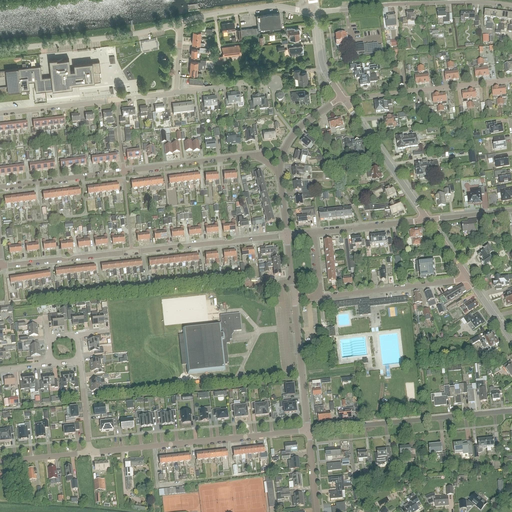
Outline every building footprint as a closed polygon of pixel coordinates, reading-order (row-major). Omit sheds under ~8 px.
[(449,17),(446,17),(446,11),(437,11),(438,18),(444,18),(444,23),(450,23),(449,17)] [(414,22),(414,19),(414,12),(407,12),(407,19),(403,19),(403,25),(407,25),(407,22),(411,22),(414,22)] [(461,21),(475,20),(475,12),(461,12),(461,21)] [(280,26),(279,13),(259,16),(260,29),(269,28),(269,29),(272,29),(272,27),(280,26)] [(234,23),(221,24),(222,32),(235,30),(234,23)] [(242,36),(260,34),(259,28),(241,30),(242,36)] [(294,30),(294,28),(286,29),(287,38),(289,38),(289,41),(299,39),(299,34),(299,29),(294,30)] [(346,35),(336,37),(337,41),(336,42),(337,47),(338,47),(339,50),(343,50),(343,48),(349,47),(347,37),(346,37),(346,35)] [(378,46),(378,43),(349,47),(350,57),(383,53),(382,45),(378,46)] [(223,56),(216,57),(217,64),(222,64),(222,62),(224,61),(226,60),(225,56),(241,54),(240,45),(235,46),(222,48),(223,56)] [(149,52),(123,54),(124,67),(122,67),(122,74),(157,72),(156,68),(160,68),(159,46),(149,47),(149,52)] [(299,55),(299,54),(303,54),(302,46),(288,48),(289,56),(299,55)] [(196,58),(197,52),(209,53),(209,49),(199,48),(199,50),(191,50),(191,57),(196,58)] [(19,68),(6,70),(6,71),(7,80),(7,83),(8,92),(8,93),(10,92),(12,92),(16,92),(21,91),(26,91),(26,94),(30,94),(29,90),(30,90),(29,82),(34,81),(35,90),(36,93),(46,92),(52,91),(73,89),(72,84),(78,84),(87,83),(100,81),(99,72),(100,72),(99,61),(92,62),(73,64),(74,70),(70,70),(69,58),(63,59),(57,59),(49,60),(51,77),(42,78),(40,67),(40,66),(26,68),(25,65),(25,64),(22,64),(22,68),(19,68)] [(190,68),(202,70),(203,65),(206,65),(206,62),(206,61),(200,60),(200,63),(190,62),(190,68)] [(482,77),(489,76),(487,66),(483,66),(483,65),(480,66),(481,69),(482,77)] [(295,78),(298,78),(299,86),(307,85),(307,80),(306,73),(300,74),(300,71),(294,72),(295,78)] [(357,80),(376,78),(376,75),(370,76),(370,71),(354,73),(355,78),(357,78),(357,80)] [(377,82),(377,80),(377,78),(376,78),(357,80),(357,81),(360,80),(360,82),(360,87),(363,87),(363,89),(365,90),(367,89),(368,88),(368,87),(370,86),(370,83),(377,82)] [(296,99),(300,98),(301,104),(310,103),(309,94),(305,95),(304,91),(296,92),(296,99)] [(243,107),(242,98),(240,98),(239,93),(233,94),(234,104),(237,104),(238,108),(243,107)] [(231,105),(234,104),(233,94),(227,94),(228,100),(225,100),(225,108),(231,107),(231,105)] [(250,111),(253,110),(253,108),(259,107),(258,96),(253,97),(252,98),(252,102),(249,102),(250,111)] [(262,96),(258,96),(259,107),(259,110),(269,109),(267,100),(264,100),(264,96),(262,96)] [(220,110),(219,102),(216,102),(216,98),(209,99),(210,108),(214,107),(214,111),(220,110)] [(207,108),(210,108),(209,99),(203,99),(203,104),(200,104),(202,114),(205,113),(204,111),(207,111),(207,108)] [(392,105),(391,102),(375,103),(376,113),(381,113),(384,113),(384,112),(389,111),(388,106),(392,105)] [(193,104),(186,105),(187,114),(191,113),(192,118),(194,117),(193,104)] [(179,105),(172,106),(173,116),(178,115),(178,119),(181,119),(180,115),(179,105)] [(186,105),(179,105),(180,115),(184,114),(185,118),(187,118),(187,114),(186,105)] [(162,113),(163,122),(169,122),(168,118),(170,118),(170,114),(168,114),(168,111),(164,112),(164,106),(154,107),(155,114),(162,113)] [(147,110),(147,108),(139,109),(140,117),(147,117),(148,123),(152,122),(150,110),(147,110)] [(125,118),(129,117),(128,110),(121,111),(122,117),(119,118),(120,123),(125,122),(125,118)] [(133,121),(136,121),(135,116),(135,117),(134,110),(128,110),(129,117),(133,117),(133,121)] [(113,124),(113,118),(112,118),(111,112),(102,113),(103,119),(106,119),(107,125),(113,124)] [(86,121),(83,121),(84,128),(86,128),(85,127),(89,127),(88,121),(94,121),(93,114),(85,115),(86,121)] [(79,116),(71,117),(72,123),(77,123),(79,134),(84,133),(83,128),(84,128),(83,121),(80,122),(79,116)] [(385,123),(385,129),(388,129),(388,131),(400,130),(400,127),(396,127),(395,122),(397,122),(397,117),(387,118),(388,119),(385,119),(385,123)] [(342,122),(341,118),(329,122),(331,129),(322,132),(323,138),(332,136),(331,135),(336,134),(335,131),(340,129),(340,130),(344,129),(343,126),(344,125),(343,123),(342,122)] [(35,129),(39,128),(40,128),(39,121),(33,122),(33,129),(31,129),(32,134),(36,134),(35,129)] [(496,125),(495,121),(486,123),(487,128),(490,127),(491,134),(503,132),(502,124),(496,125)] [(245,131),(246,142),(255,141),(253,132),(256,131),(256,126),(253,126),(253,130),(247,131),(247,128),(242,128),(243,132),(245,131)] [(275,139),(274,131),(263,132),(264,140),(275,139)] [(236,143),(236,144),(240,144),(239,137),(235,137),(235,134),(226,135),(227,145),(236,143)] [(308,149),(312,144),(313,145),(315,142),(308,136),(306,139),(305,138),(301,143),(308,149)] [(505,144),(503,137),(494,139),(495,146),(494,146),(494,151),(506,149),(505,144)] [(199,144),(201,144),(201,138),(197,139),(198,142),(191,143),(192,151),(193,151),(193,152),(199,151),(199,144)] [(364,146),(363,141),(352,143),(349,144),(348,139),(342,140),(343,144),(344,144),(345,150),(351,149),(351,153),(354,152),(354,155),(365,153),(364,146)] [(212,148),(212,149),(216,148),(215,140),(205,141),(206,149),(212,148)] [(418,146),(417,142),(412,142),(412,141),(397,143),(398,150),(405,149),(405,148),(418,146)] [(192,151),(191,143),(191,142),(184,143),(185,152),(192,151)] [(143,152),(147,151),(148,158),(155,157),(154,147),(149,147),(148,144),(143,145),(143,152)] [(172,154),(172,153),(171,145),(164,146),(166,155),(172,155),(172,154)] [(127,148),(122,148),(123,153),(126,152),(127,160),(133,159),(132,152),(128,152),(127,148)] [(296,152),(294,161),(300,163),(302,156),(311,158),(312,154),(302,151),(301,154),(296,152)] [(496,158),(495,155),(487,156),(488,160),(492,159),(493,164),(495,164),(496,168),(509,166),(507,156),(496,158)] [(428,170),(438,169),(438,162),(427,164),(427,160),(423,161),(423,163),(415,164),(416,169),(423,169),(423,168),(427,167),(427,168),(428,168),(428,170)] [(299,168),(293,168),(293,178),(303,177),(304,172),(308,172),(309,167),(305,166),(298,165),(299,168)] [(439,173),(438,169),(428,170),(428,168),(427,168),(427,167),(423,168),(423,169),(416,169),(417,177),(419,177),(420,180),(424,179),(424,176),(429,176),(429,175),(439,173)] [(256,181),(263,179),(261,172),(258,173),(257,169),(251,171),(253,178),(255,177),(256,181)] [(374,180),(374,181),(375,181),(375,182),(379,182),(379,181),(379,179),(382,179),(381,179),(383,178),(383,177),(383,176),(383,175),(381,175),(381,174),(380,174),(379,169),(371,170),(367,171),(368,178),(372,178),(372,180),(374,180)] [(503,175),(503,171),(494,173),(495,179),(499,179),(500,184),(511,182),(510,174),(503,175)] [(254,189),(265,186),(263,179),(256,181),(258,188),(254,189)] [(309,193),(308,187),(309,187),(309,181),(294,183),(295,191),(301,191),(302,194),(309,193)] [(106,197),(104,197),(104,202),(108,201),(107,197),(108,197),(108,192),(111,192),(112,192),(112,185),(105,186),(106,193),(105,193),(106,197)] [(105,193),(106,193),(105,186),(99,187),(100,193),(99,193),(100,198),(97,198),(98,203),(101,203),(102,203),(101,198),(102,197),(102,193),(105,193)] [(260,195),(266,193),(265,186),(254,189),(255,192),(257,191),(257,190),(259,190),(260,195)] [(451,193),(454,193),(454,186),(448,186),(449,189),(444,190),(444,194),(437,195),(437,196),(435,198),(436,200),(438,201),(438,207),(446,206),(445,196),(451,195),(451,193)] [(506,186),(497,188),(498,194),(501,194),(502,202),(510,200),(510,197),(511,196),(511,189),(506,190),(506,186)] [(395,193),(392,188),(391,187),(390,188),(389,187),(384,190),(383,187),(372,193),(375,199),(386,193),(388,197),(395,193)] [(483,187),(479,188),(479,190),(474,191),(474,192),(473,194),(468,195),(469,204),(477,203),(481,203),(481,195),(484,195),(483,187)] [(262,202),(268,201),(266,193),(260,195),(262,202)] [(296,206),(303,205),(302,200),(313,199),(312,193),(309,193),(302,194),(302,197),(296,198),(296,206)] [(264,209),(270,208),(268,201),(262,202),(264,209)] [(401,207),(399,202),(395,204),(394,203),(388,206),(387,204),(371,205),(371,204),(364,205),(365,212),(371,211),(371,212),(385,210),(385,211),(390,210),(393,216),(397,214),(396,213),(402,211),(401,207)] [(353,217),(352,209),(347,209),(347,207),(343,207),(343,210),(323,212),(323,209),(319,210),(319,212),(316,212),(317,217),(319,217),(320,221),(353,217)] [(265,216),(272,215),(270,208),(264,209),(265,216)] [(315,209),(302,210),(302,217),(297,217),(298,224),(308,223),(308,217),(316,216),(315,209)] [(236,216),(237,224),(240,224),(241,228),(248,227),(247,221),(242,222),(241,217),(239,217),(238,217),(238,215),(236,216)] [(272,215),(265,216),(267,224),(274,222),(272,215)] [(478,233),(476,223),(481,223),(480,219),(468,220),(468,223),(462,224),(463,233),(467,232),(468,234),(478,233)] [(421,230),(410,231),(411,239),(412,239),(413,246),(421,245),(420,239),(418,240),(418,238),(422,238),(421,230)] [(392,246),(392,242),(392,240),(386,240),(386,235),(378,236),(379,244),(388,243),(388,246),(392,246)] [(370,245),(379,244),(378,236),(370,237),(371,242),(366,242),(367,249),(370,248),(370,245)] [(362,240),(361,238),(352,239),(352,245),(350,245),(350,251),(353,251),(353,248),(356,248),(356,245),(361,244),(361,247),(365,247),(364,240),(362,240)] [(324,242),(326,254),(329,282),(342,281),(341,277),(338,278),(338,274),(335,275),(332,241),(324,242)] [(494,256),(492,254),(494,252),(488,244),(483,248),(485,251),(478,256),(480,259),(480,258),(483,263),(481,264),(484,269),(493,263),(490,258),(494,256)] [(272,259),(277,258),(276,253),(277,253),(277,247),(260,249),(261,255),(272,254),(272,259)] [(192,263),(191,263),(192,267),(193,267),(194,267),(194,262),(198,262),(199,266),(201,266),(201,261),(198,261),(198,255),(191,256),(192,263)] [(280,269),(279,258),(277,258),(272,259),(273,263),(269,263),(269,264),(268,264),(268,268),(273,268),(276,267),(277,269),(280,269)] [(419,262),(416,262),(417,273),(420,273),(421,280),(435,278),(434,260),(422,261),(419,261),(419,262)] [(141,261),(135,262),(135,268),(136,267),(140,267),(140,274),(143,274),(142,267),(141,261)] [(135,262),(128,263),(129,268),(133,268),(134,275),(137,275),(136,267),(135,268),(135,262)] [(128,263),(121,264),(122,269),(123,269),(126,268),(127,276),(130,275),(129,268),(128,263)] [(115,264),(108,265),(108,270),(109,270),(113,270),(114,277),(117,277),(116,270),(115,270),(115,264)] [(123,276),(123,269),(122,269),(121,264),(115,264),(115,270),(116,270),(120,269),(121,276),(123,276)] [(109,274),(109,270),(108,270),(108,265),(101,266),(102,271),(107,271),(108,278),(110,278),(110,277),(111,277),(111,274),(109,274)] [(95,266),(89,267),(89,272),(94,272),(94,276),(97,275),(96,272),(95,266)] [(76,268),(69,269),(70,275),(74,274),(75,281),(77,281),(77,274),(76,274),(76,268)] [(82,268),(76,268),(76,274),(77,274),(80,273),(81,281),(84,280),(83,273),(82,268)] [(70,275),(69,269),(62,270),(63,275),(67,275),(68,282),(71,282),(70,275)] [(63,275),(62,270),(55,271),(56,276),(61,276),(61,279),(63,279),(63,275)] [(43,274),(36,275),(37,280),(38,280),(41,279),(43,286),(45,286),(44,279),(43,274)] [(36,275),(30,276),(31,281),(35,280),(36,287),(39,287),(38,280),(37,280),(36,275)] [(30,276),(23,277),(24,282),(28,281),(29,288),(32,288),(31,281),(30,276)] [(511,276),(509,276),(500,277),(500,278),(495,278),(495,282),(493,282),(494,287),(496,287),(496,290),(502,290),(501,287),(509,286),(508,281),(511,280),(511,276)] [(23,277),(17,278),(17,283),(18,283),(22,282),(23,289),(26,289),(24,282),(23,277)] [(17,278),(9,279),(10,284),(15,283),(16,290),(19,290),(18,283),(17,283),(17,278)] [(456,287),(438,298),(444,307),(463,295),(463,294),(466,292),(462,285),(457,288),(456,287)] [(431,291),(424,294),(428,303),(434,300),(431,291)] [(415,297),(414,298),(415,304),(422,303),(421,296),(420,297),(420,294),(419,294),(418,292),(414,293),(415,297)] [(369,299),(343,302),(343,303),(344,307),(344,308),(359,306),(359,310),(370,309),(369,308),(375,307),(374,301),(370,301),(369,299)] [(464,304),(461,299),(447,308),(448,310),(457,305),(458,307),(464,304)] [(467,309),(462,312),(464,315),(468,312),(469,312),(479,306),(475,300),(471,302),(464,306),(467,309)] [(334,303),(334,305),(334,311),(335,310),(339,310),(339,309),(344,308),(344,307),(343,303),(343,302),(334,303)] [(97,315),(98,325),(104,324),(103,315),(107,314),(106,308),(102,309),(102,312),(100,312),(100,315),(97,315)] [(429,309),(423,310),(424,316),(425,321),(431,319),(430,315),(429,309)] [(71,310),(67,311),(68,319),(72,318),(72,321),(73,325),(78,325),(77,315),(75,316),(74,313),(72,314),(71,310)] [(80,315),(77,315),(78,325),(84,324),(83,317),(87,317),(86,310),(82,310),(82,312),(79,312),(80,315)] [(231,332),(233,332),(241,331),(239,314),(220,316),(221,324),(214,324),(214,326),(183,330),(184,335),(179,336),(182,366),(187,365),(188,374),(224,371),(224,366),(227,365),(227,364),(228,364),(226,344),(230,344),(230,340),(229,340),(229,338),(230,338),(231,336),(231,332)] [(482,320),(478,314),(473,318),(471,314),(464,319),(467,324),(471,322),(475,329),(481,325),(482,325),(485,323),(483,319),(482,320)] [(57,317),(52,318),(51,315),(48,315),(49,323),(52,322),(53,327),(58,327),(57,317)] [(334,327),(323,329),(323,335),(327,334),(327,338),(336,337),(334,327)] [(490,349),(490,350),(491,349),(493,352),(497,349),(496,347),(499,345),(493,334),(485,339),(482,335),(469,342),(472,346),(479,341),(486,352),(490,349)] [(89,340),(88,341),(89,347),(98,346),(98,342),(101,342),(101,339),(100,336),(94,337),(94,340),(89,340)] [(98,346),(89,347),(89,352),(94,352),(95,355),(103,354),(103,348),(99,349),(98,346)] [(3,348),(3,351),(0,351),(0,359),(5,359),(5,354),(8,353),(7,351),(16,350),(15,347),(3,348)] [(91,366),(101,365),(100,360),(103,360),(103,357),(95,357),(95,360),(90,361),(91,366)] [(503,367),(509,375),(509,374),(511,378),(511,366),(511,365),(511,363),(511,361),(503,367)] [(91,372),(96,371),(97,374),(104,374),(104,370),(101,371),(101,365),(91,366),(91,372)] [(68,374),(69,383),(71,383),(71,384),(73,385),(74,385),(75,388),(78,388),(77,378),(74,378),(73,373),(68,374)] [(60,392),(64,392),(63,387),(66,387),(66,383),(69,383),(68,374),(62,374),(62,379),(59,380),(60,386),(60,392)] [(33,375),(28,376),(29,385),(29,389),(29,390),(30,390),(34,389),(35,391),(35,393),(38,392),(37,388),(37,380),(34,380),(33,375)] [(58,388),(57,380),(54,380),(53,375),(48,376),(49,385),(51,385),(51,388),(54,387),(54,388),(58,388)] [(23,383),(20,383),(20,390),(24,390),(29,389),(29,385),(28,376),(22,376),(23,382),(23,383)] [(46,385),(49,385),(48,376),(42,376),(43,381),(40,382),(41,390),(44,390),(43,387),(46,387),(46,385)] [(95,380),(90,381),(91,386),(101,385),(105,385),(104,379),(103,380),(103,377),(95,377),(95,380)] [(15,387),(14,378),(4,379),(5,389),(7,389),(8,389),(8,388),(8,387),(8,386),(11,385),(11,387),(15,387)] [(486,388),(485,382),(475,383),(476,384),(476,390),(476,393),(479,393),(480,402),(487,401),(486,388)] [(461,394),(464,394),(463,384),(459,385),(459,391),(455,391),(455,389),(449,389),(450,397),(450,398),(454,398),(454,405),(462,404),(461,394)] [(463,384),(464,394),(467,393),(468,403),(475,402),(473,390),(472,390),(467,391),(466,384),(463,384)] [(101,385),(91,386),(91,392),(97,392),(97,394),(105,394),(105,388),(105,385),(101,385)] [(294,395),(293,385),(285,386),(286,396),(282,396),(283,400),(290,399),(290,396),(294,395)] [(434,395),(431,395),(432,402),(434,402),(435,406),(446,405),(446,401),(448,401),(448,398),(450,397),(449,389),(449,386),(444,387),(444,394),(441,394),(442,398),(435,399),(434,395)] [(494,388),(493,387),(490,388),(489,388),(490,394),(492,394),(493,401),(500,400),(500,395),(502,395),(502,389),(494,390),(494,388)] [(262,416),(268,415),(267,408),(270,408),(270,401),(265,402),(263,404),(264,405),(261,405),(262,416)] [(288,405),(287,401),(280,402),(280,408),(284,408),(284,413),(296,412),(296,411),(297,411),(296,408),(295,408),(295,404),(288,405)] [(246,407),(240,407),(241,418),(247,417),(247,410),(250,410),(249,403),(246,404),(246,407)] [(262,416),(261,405),(255,406),(255,403),(251,403),(252,410),(255,410),(256,416),(262,416)] [(231,412),(234,412),(235,418),(241,418),(240,407),(240,404),(230,405),(231,412)] [(94,407),(94,415),(101,415),(101,418),(107,417),(107,414),(105,414),(105,406),(94,407)] [(66,423),(67,422),(75,422),(74,418),(78,418),(77,407),(70,408),(71,416),(65,417),(66,423)] [(200,422),(204,422),(208,421),(207,414),(211,414),(210,407),(204,408),(204,411),(199,412),(200,422)] [(344,409),(345,418),(352,418),(351,413),(354,412),(354,408),(344,409)] [(220,412),(220,409),(213,410),(214,416),(217,416),(217,420),(228,419),(227,418),(229,418),(228,414),(227,414),(227,411),(220,412)] [(168,425),(171,425),(174,424),(173,417),(176,417),(175,411),(169,411),(169,414),(166,415),(168,425)] [(190,411),(181,412),(182,419),(183,419),(183,423),(190,423),(190,415),(191,415),(190,411)] [(142,416),(142,412),(136,412),(137,419),(140,419),(141,428),(147,427),(145,415),(142,416)] [(161,415),(161,412),(157,413),(158,419),(161,418),(162,426),(168,425),(166,415),(161,415)] [(155,419),(154,413),(151,413),(151,416),(146,417),(146,415),(145,415),(147,427),(153,427),(152,419),(155,419)] [(101,427),(100,427),(100,430),(101,430),(101,432),(113,430),(113,427),(117,427),(116,418),(112,419),(112,421),(100,423),(101,427)] [(132,420),(120,421),(121,430),(133,429),(132,420)] [(36,438),(37,438),(45,437),(44,429),(48,428),(48,422),(40,423),(41,427),(35,427),(36,438)] [(25,428),(18,429),(19,440),(28,439),(27,430),(30,430),(29,423),(24,424),(25,428)] [(64,435),(73,434),(75,434),(74,431),(79,430),(79,424),(72,425),(72,427),(63,428),(64,435)] [(5,442),(10,441),(11,441),(10,434),(13,434),(13,427),(6,428),(7,431),(3,431),(5,442)] [(486,440),(486,448),(496,447),(496,451),(500,450),(499,444),(494,445),(493,439),(486,440)] [(481,448),(486,448),(486,440),(478,441),(479,446),(474,447),(475,459),(478,458),(478,454),(481,454),(481,453),(482,453),(481,448)] [(471,442),(467,442),(468,445),(462,446),(462,444),(454,444),(455,453),(463,452),(463,455),(468,454),(468,456),(472,455),(471,442)] [(285,454),(290,454),(290,451),(297,451),(297,443),(284,445),(285,452),(281,452),(281,455),(285,455),(285,454)] [(439,454),(440,464),(447,463),(445,452),(442,453),(441,445),(429,446),(430,455),(439,454)] [(401,455),(408,455),(409,460),(416,459),(415,449),(410,450),(410,447),(400,448),(401,455)] [(332,457),(341,456),(340,448),(325,450),(326,457),(327,457),(328,459),(328,460),(332,459),(332,457)] [(377,451),(377,454),(375,454),(376,464),(380,464),(380,466),(385,465),(385,463),(388,463),(388,462),(391,462),(390,453),(387,454),(386,450),(377,451)] [(367,458),(367,451),(358,452),(358,460),(365,460),(365,465),(372,464),(371,458),(367,458)] [(130,460),(124,461),(125,478),(127,478),(127,481),(132,481),(132,477),(130,477),(129,467),(144,466),(143,459),(141,459),(141,458),(130,459),(130,460)] [(291,459),(291,461),(287,461),(288,470),(292,470),(299,469),(298,458),(291,459)] [(107,469),(106,468),(108,468),(108,463),(106,463),(106,461),(94,462),(95,470),(107,469)] [(328,472),(342,471),(341,463),(327,464),(328,472)] [(72,466),(64,467),(66,477),(73,476),(72,466)] [(33,470),(33,468),(27,469),(28,481),(36,480),(35,475),(37,475),(36,470),(33,470)] [(55,468),(48,469),(49,480),(55,479),(56,484),(61,484),(60,477),(56,477),(55,468)] [(292,479),(293,489),(301,488),(300,474),(292,475),(289,475),(290,479),(292,479)] [(330,492),(330,500),(343,499),(342,492),(344,492),(343,477),(328,478),(329,484),(335,483),(336,492),(330,492)] [(275,507),(275,504),(272,482),(270,482),(270,478),(265,478),(269,508),(275,507)] [(295,503),(295,504),(296,507),(303,506),(302,493),(294,494),(295,500),(292,500),(293,503),(295,503)] [(415,497),(413,494),(407,498),(409,500),(410,500),(411,502),(404,506),(405,508),(402,510),(402,511),(415,511),(419,510),(417,507),(421,505),(416,497),(415,497)] [(432,494),(425,497),(429,505),(434,503),(435,507),(449,506),(448,497),(435,498),(434,494),(432,494)] [(466,501),(459,501),(460,510),(466,509),(466,507),(473,507),(474,506),(481,511),(486,504),(487,504),(475,494),(468,501),(466,502),(466,501)] [(345,511),(345,504),(345,503),(336,504),(336,507),(332,507),(332,511),(345,511)]
